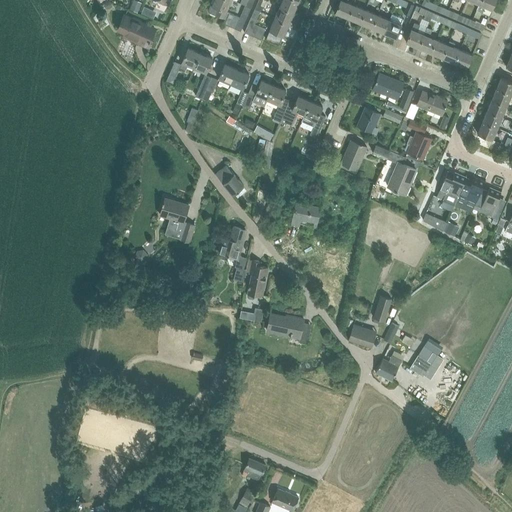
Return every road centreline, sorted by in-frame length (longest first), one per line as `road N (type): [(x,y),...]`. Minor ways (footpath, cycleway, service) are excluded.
road 1 (residential): [(362,379),(362,365),(196,158),(155,94),(151,85),(179,22)]
road 2 (residential): [(217,438),(321,472),(362,379)]
road 3 (residential): [(489,489),(362,379)]
road 4 (residential): [(293,75),(179,22)]
